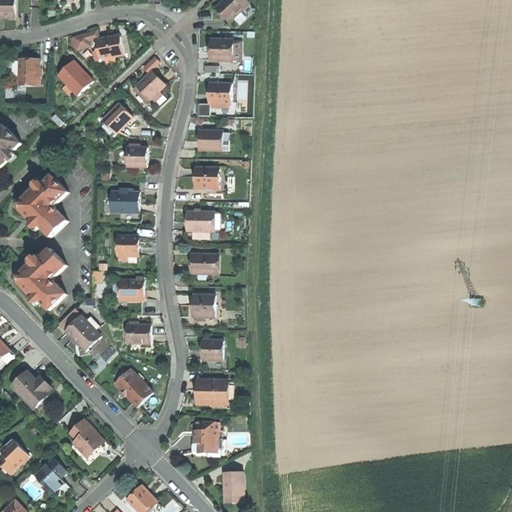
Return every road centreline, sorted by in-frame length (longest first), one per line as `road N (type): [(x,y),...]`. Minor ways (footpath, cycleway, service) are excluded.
road 1 (track): [(259,511),(253,309),(265,0)]
road 2 (residential): [(187,55),(190,83),(164,223),(179,391),(146,451)]
road 3 (residential): [(0,299),(146,451)]
road 4 (residential): [(0,40),(146,14)]
